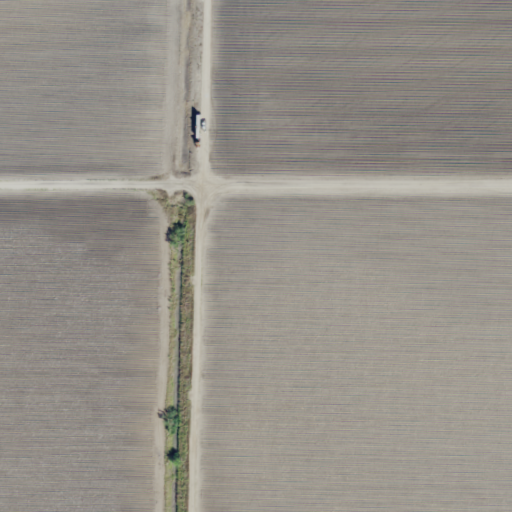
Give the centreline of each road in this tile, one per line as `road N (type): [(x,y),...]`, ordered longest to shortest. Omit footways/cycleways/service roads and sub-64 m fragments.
road 1 (track): [(174,511),(180,0)]
road 2 (track): [(0,188),(511,185)]
